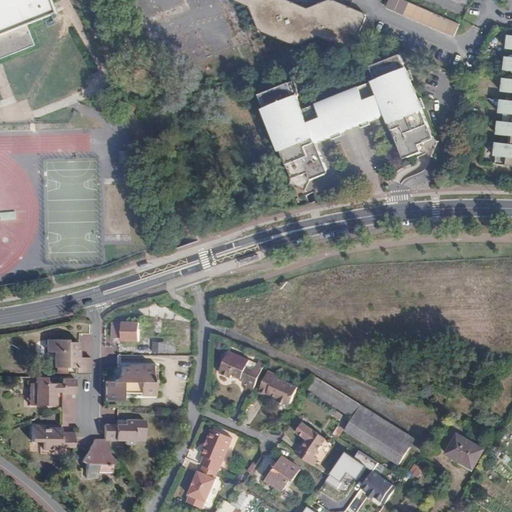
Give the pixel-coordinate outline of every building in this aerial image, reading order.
[(57,13),(52,0),(0,0),(0,59),(36,45),(28,25),(57,13)] [(234,0),(235,1),(243,5),(244,4),(250,7),(260,30),(261,30),(261,31),(262,31),(262,30),(262,29),(267,28),(292,38),(295,46),(319,36),(332,42),(334,41),(335,44),(349,49),(350,49),(352,49),(353,48),(359,33),(358,32),(360,31),(366,17),(366,16),(365,16),(366,15),(365,14),(364,13),(351,7),(349,8),(348,6),(334,0),(332,0),(329,0),(307,9),(308,10),(306,11),(293,6),(292,3),(290,4),(280,0),(234,0)] [(459,24),(409,3),(404,15),(454,37),(459,24)] [(431,155),(435,154),(440,152),(438,146),(442,144),(406,54),(369,69),(375,82),(305,110),(299,97),(301,96),(295,82),(255,98),(298,202),(417,154),(429,149),(431,155)] [(511,78),(503,78),(502,91),(511,92),(511,78)] [(511,100),(501,99),(500,113),(511,113),(511,100)] [(511,121),(499,120),(497,134),(511,135),(510,143),(511,143),(511,121)] [(511,143),(510,143),(497,142),(495,155),(497,156),(497,164),(511,165),(511,143)] [(139,324),(113,323),(112,339),(122,339),(122,342),(139,342),(139,324)] [(76,352),(79,352),(79,342),(68,342),(68,339),(48,339),(48,351),(56,351),(56,367),(58,367),(58,373),(67,374),(67,367),(76,367),(76,372),(91,372),(91,357),(79,357),(76,357),(76,352)] [(165,352),(165,341),(152,341),(153,352),(165,352)] [(259,364),(231,351),(220,373),(232,378),(234,374),(242,378),(241,380),(249,383),(246,388),(253,392),(262,370),(266,361),(261,359),(259,364)] [(121,368),(121,374),(121,382),(113,382),(106,382),(106,400),(122,400),(122,392),(140,392),(140,395),(154,395),(154,382),(157,382),(156,366),(128,365),(128,368),(121,368)] [(277,374),(269,370),(260,392),(289,405),(290,403),(291,403),(298,387),(276,377),(277,374)] [(121,382),(121,374),(113,382),(121,382)] [(48,383),(48,377),(38,377),(38,383),(32,383),(31,404),(57,405),(57,392),(63,392),(64,393),(75,393),(76,379),(64,378),(64,384),(48,383)] [(404,443),(410,436),(361,406),(356,413),(404,443)] [(392,460),(404,443),(356,413),(345,431),(392,460)] [(105,440),(108,440),(125,440),(125,444),(134,444),(135,440),(144,440),(144,420),(125,420),(125,425),(105,425),(105,440)] [(300,446),(295,453),(313,465),(318,458),(314,456),(326,439),(303,423),(296,432),(305,438),(308,440),(303,448),(300,446)] [(45,425),(32,425),(32,441),(44,442),(43,449),(62,450),(62,447),(74,447),(74,432),(62,432),(62,428),(49,428),(49,430),(44,430),(45,425)] [(211,429),(205,446),(207,447),(214,430),(211,429)] [(232,438),(214,430),(207,447),(205,446),(201,455),(205,457),(201,465),(204,466),(217,472),(219,472),(232,438)] [(484,449),(458,434),(446,454),(473,469),(484,449)] [(415,439),(410,436),(404,443),(410,447),(415,439)] [(111,465),(115,462),(108,452),(108,440),(105,440),(103,440),(94,440),(81,461),(87,465),(87,478),(98,478),(98,471),(111,471),(111,465)] [(410,447),(404,443),(392,460),(399,465),(410,447)] [(367,469),(374,473),(379,464),(359,452),(354,461),(367,469)] [(354,461),(346,455),(331,476),(342,483),(347,475),(358,482),(367,469),(354,461)] [(301,470),(284,458),(268,479),(283,490),(291,480),(293,481),(301,470)] [(253,464),(248,472),(251,474),(256,466),(253,464)] [(425,470),(416,464),(411,473),(419,479),(425,470)] [(214,478),(217,472),(204,466),(201,472),(199,472),(189,495),(206,502),(216,479),(214,478)] [(396,488),(374,473),(361,489),(384,505),(396,488)] [(236,511),(234,510),(236,508),(230,504),(225,500),(216,511),(236,511)]
